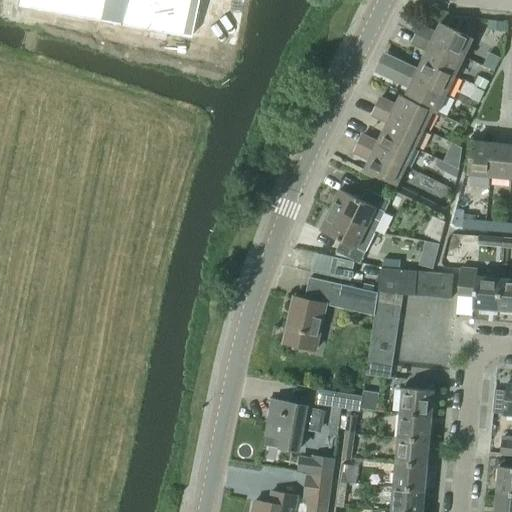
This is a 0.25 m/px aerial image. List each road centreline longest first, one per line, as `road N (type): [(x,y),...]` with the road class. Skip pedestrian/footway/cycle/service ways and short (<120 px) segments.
road 1 (tertiary): [(204,511),(252,297),(383,0)]
road 2 (residential): [(458,511),(471,355),(484,345),(511,347)]
